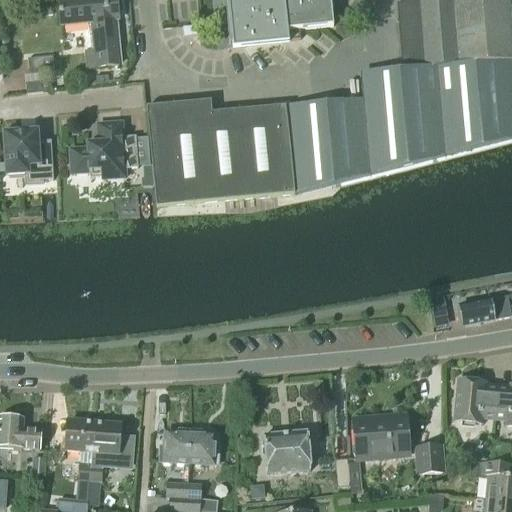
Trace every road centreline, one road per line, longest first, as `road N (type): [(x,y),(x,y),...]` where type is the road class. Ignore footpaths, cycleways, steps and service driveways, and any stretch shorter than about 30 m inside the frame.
road 1 (tertiary): [(511,340),(149,378),(0,377)]
road 2 (residential): [(121,101),(0,109)]
